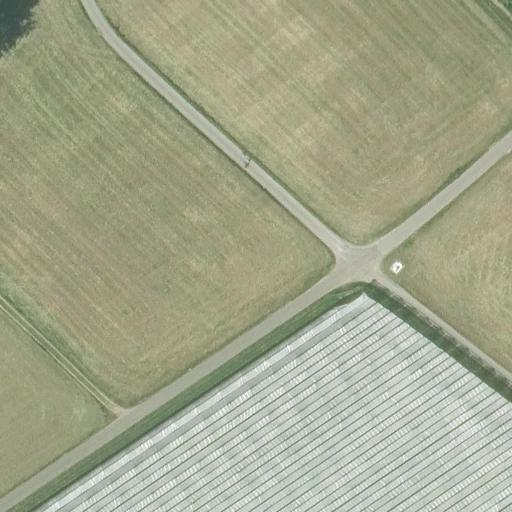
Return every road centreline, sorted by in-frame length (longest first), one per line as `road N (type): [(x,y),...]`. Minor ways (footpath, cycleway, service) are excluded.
road 1 (track): [(0,508),(357,265)]
road 2 (track): [(88,0),(101,31),(357,265)]
road 3 (track): [(357,265),(511,138)]
road 4 (track): [(357,265),(511,383)]
road 5 (track): [(130,420),(0,300)]
